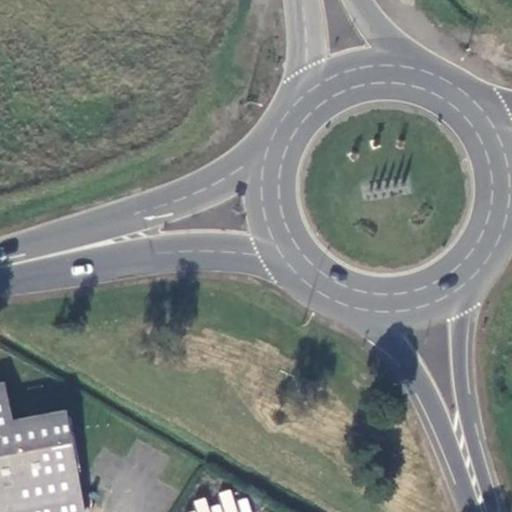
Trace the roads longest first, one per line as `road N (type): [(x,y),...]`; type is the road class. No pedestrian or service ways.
road 1 (primary): [(0,271),(199,250),(288,266)]
road 2 (primary): [(268,156),(184,199),(0,263)]
road 3 (secondary): [(358,311),(409,371),(469,471)]
road 4 (secondary): [(469,471),(463,357),(471,279)]
road 5 (primary): [(358,311),(419,309),(471,279)]
